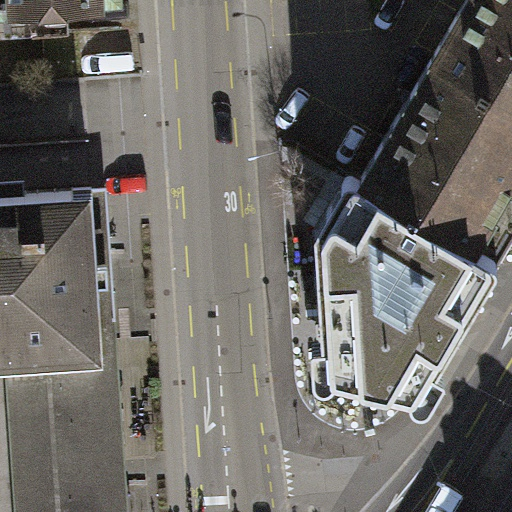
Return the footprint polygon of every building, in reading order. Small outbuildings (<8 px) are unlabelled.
[(0,0),(0,9),(1,10),(5,10),(9,2),(38,0),(0,0)] [(66,33),(64,0),(38,0),(9,2),(5,10),(1,10),(2,36),(66,33)] [(511,0),(465,0),(435,53),(511,98),(511,0)] [(511,98),(435,53),(360,180),(500,261),(511,240),(511,98)] [(500,261),(360,180),(348,172),(315,225),(324,361),(326,367),(332,370),(423,391),(500,261)] [(113,511),(92,186),(0,192),(0,362),(6,362),(14,511),(113,511)]
